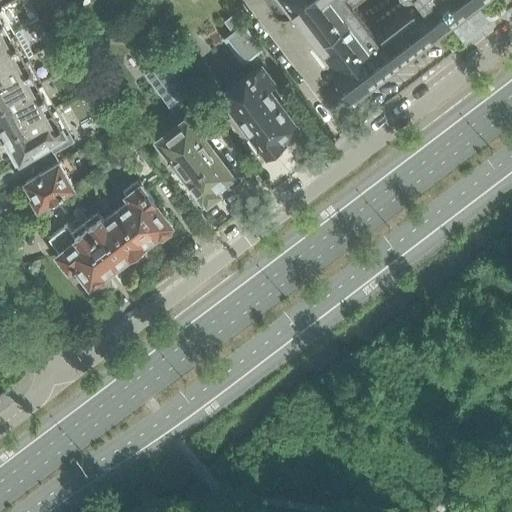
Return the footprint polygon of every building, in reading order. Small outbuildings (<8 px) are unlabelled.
[(290,0),(323,44),(322,45),(323,47),(326,45),(334,55),(331,57),(333,60),(354,88),(449,16),(450,15),(451,16),(452,15),(453,14),(455,16),(472,3),(470,1),(471,0),(290,0)] [(49,26),(71,13),(68,8),(62,11),(59,6),(43,16),(49,26)] [(0,39),(12,33),(0,10),(0,39)] [(297,124),(270,87),(276,82),(261,63),(260,64),(254,56),(264,47),(244,21),(243,22),(235,12),(224,21),(232,30),(224,37),(244,63),(248,60),(254,69),(223,92),(223,97),(229,106),(234,106),(254,132),(248,137),(260,153),(265,148),(269,153),(285,141),(282,136),(297,124)] [(15,31),(12,33),(0,39),(0,68),(2,67),(7,69),(26,59),(34,54),(20,28),(15,31)] [(234,172),(198,126),(201,123),(193,112),(189,114),(186,111),(185,111),(175,98),(192,85),(176,64),(161,43),(142,58),(151,69),(146,73),(164,97),(181,119),(158,137),(170,153),(164,158),(174,171),(179,167),(202,196),(204,195),(207,200),(220,190),(216,185),(234,172)] [(20,93),(39,83),(26,59),(7,69),(2,67),(0,68),(0,103),(8,100),(8,95),(15,91),(20,93)] [(0,130),(6,133),(53,107),(39,83),(20,93),(15,91),(8,95),(8,100),(0,103),(0,130)] [(67,134),(53,107),(6,133),(5,139),(9,148),(15,150),(21,159),(67,134)] [(135,140),(121,122),(120,122),(111,128),(107,130),(122,151),(135,140)] [(75,186),(61,160),(26,180),(34,194),(33,195),(39,206),(49,200),(75,186)] [(172,222),(138,178),(124,189),(131,198),(118,208),(144,243),(159,232),(163,233),(171,227),(170,224),(172,222)] [(144,243),(118,208),(105,218),(99,210),(88,218),(79,206),(76,208),(118,263),(132,253),(136,254),(144,248),(143,244),(144,243)] [(118,263),(76,208),(73,210),(82,222),(72,230),(67,223),(49,237),(60,251),(57,252),(59,254),(57,258),(64,266),(68,265),(69,267),(74,264),(75,266),(77,266),(91,284),(93,283),(96,284),(104,278),(104,274),(118,263)]
